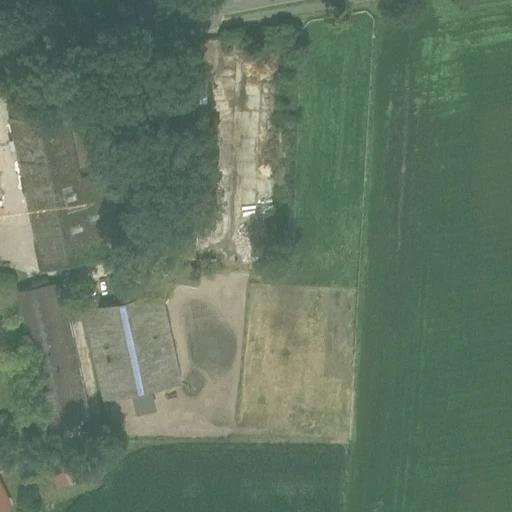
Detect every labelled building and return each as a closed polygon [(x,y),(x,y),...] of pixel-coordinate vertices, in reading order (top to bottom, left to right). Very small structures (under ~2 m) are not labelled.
[(70,99),(15,110),(46,258),(128,241),(111,163),(84,168),(70,99)] [(60,280),(21,289),(48,405),(87,396),(60,280)] [(83,303),(103,398),(181,381),(161,287),(83,303)] [(59,458),(63,469),(53,472),(56,483),(90,473),(84,450),(59,458)] [(0,507),(14,501),(0,471),(0,507)]
